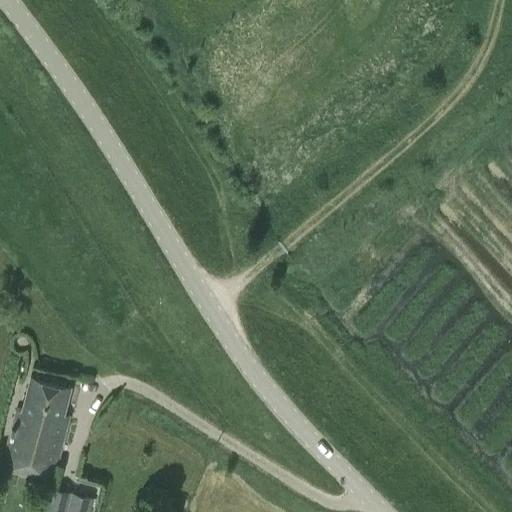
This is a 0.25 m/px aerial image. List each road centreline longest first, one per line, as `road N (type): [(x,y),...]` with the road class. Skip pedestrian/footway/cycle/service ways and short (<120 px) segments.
road 1 (tertiary): [(378,511),(275,401),(0,2)]
road 2 (track): [(208,309),(465,88),(498,0)]
